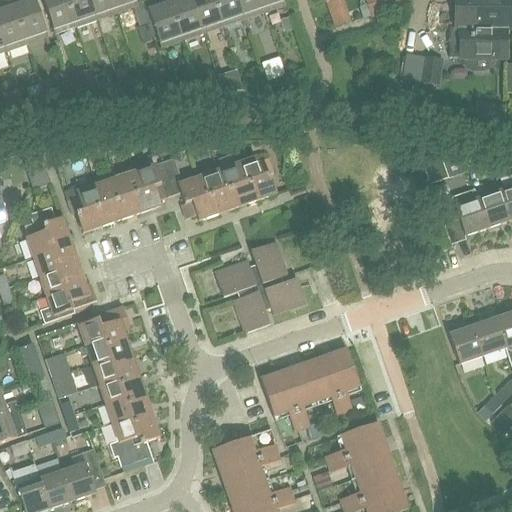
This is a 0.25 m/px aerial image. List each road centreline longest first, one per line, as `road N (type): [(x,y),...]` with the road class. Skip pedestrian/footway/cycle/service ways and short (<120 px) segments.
road 1 (residential): [(511,269),(219,365)]
road 2 (residential): [(205,373),(161,253),(88,278)]
